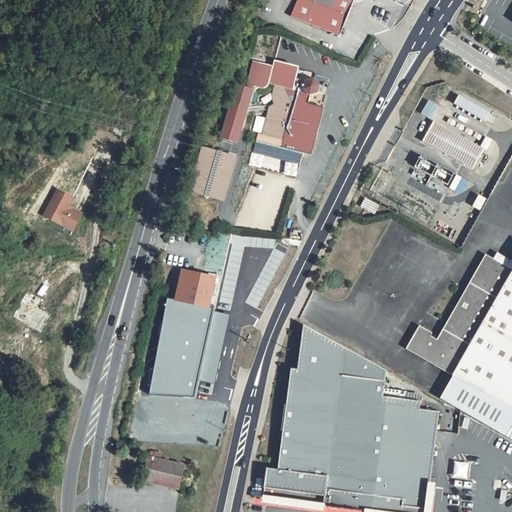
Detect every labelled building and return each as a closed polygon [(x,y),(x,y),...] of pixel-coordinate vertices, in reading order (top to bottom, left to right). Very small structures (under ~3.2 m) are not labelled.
[(297,0),(291,17),(339,37),(354,0),(297,0)] [(281,148),(310,155),(322,108),(308,104),(310,96),(318,93),(320,85),(313,79),(305,81),(296,79),(298,69),(274,63),(273,66),(253,61),(247,85),(253,86),(261,89),(264,89),(265,88),(266,87),(267,85),(267,83),(275,85),(275,92),(278,102),(280,107),(271,111),(265,136),(282,141),(281,148)] [(246,87),(237,84),(221,139),(232,142),(248,88),(246,87)] [(252,89),(248,88),(232,142),(236,143),(252,89)] [(459,96),(454,104),(485,121),(490,113),(459,96)] [(483,150),(434,122),(423,142),(473,169),(483,150)] [(191,191),(223,200),(235,158),(203,149),(191,191)] [(41,217),(72,232),(82,212),(69,205),(73,197),(55,188),(41,217)] [(479,195),(473,207),(480,211),(486,199),(479,195)] [(365,199),(361,207),(364,209),(374,214),(379,206),(365,199)] [(420,326),(407,348),(455,375),(442,398),(511,438),(511,261),(498,253),(494,259),(486,254),(436,342),(429,338),(433,333),(420,326)] [(170,299),(148,395),(196,398),(200,380),(215,311),(222,279),(206,276),(182,271),(179,288),(176,300),(170,299)] [(179,288),(173,287),(170,299),(176,300),(179,288)] [(215,311),(200,380),(214,383),(229,314),(215,311)] [(346,347),(304,324),(298,369),(292,368),(287,404),(278,470),(267,469),(265,488),(300,493),(300,495),(326,498),(346,347)] [(387,369),(346,347),(326,498),(300,495),(299,503),(367,511),(425,511),(426,509),(439,412),(420,409),(421,402),(384,396),(386,381),(387,369)] [(186,465),(148,456),(141,481),(179,490),(186,465)] [(452,477),(466,478),(467,464),(454,463),(452,477)] [(265,488),(267,469),(257,467),(255,487),(265,488)] [(300,495),(265,490),(264,497),(299,503),(300,495)]
